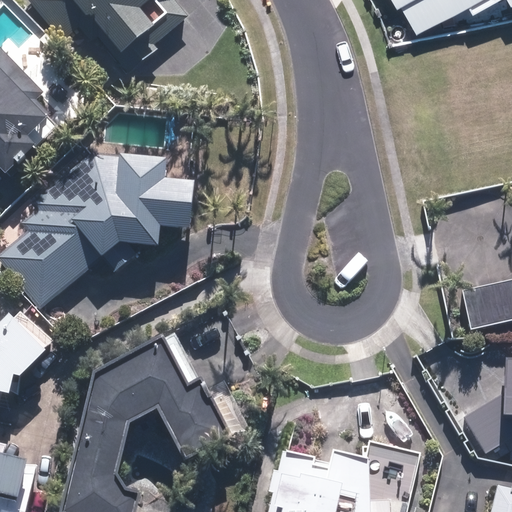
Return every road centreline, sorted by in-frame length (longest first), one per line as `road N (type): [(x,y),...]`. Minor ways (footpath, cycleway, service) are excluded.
road 1 (residential): [(326,74),(374,206),(384,279),(375,311),(342,327)]
road 2 (residential): [(342,327),(306,311),(292,272),(326,74)]
